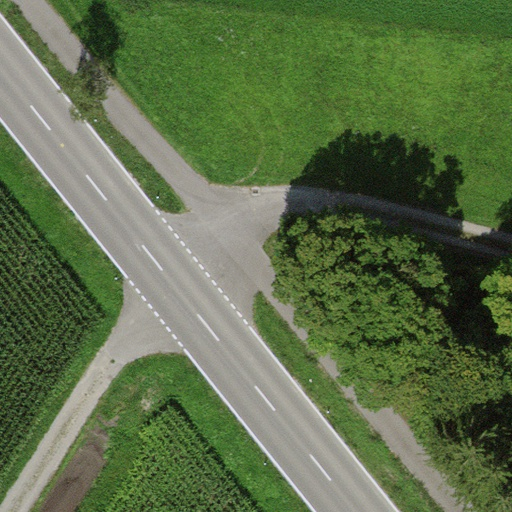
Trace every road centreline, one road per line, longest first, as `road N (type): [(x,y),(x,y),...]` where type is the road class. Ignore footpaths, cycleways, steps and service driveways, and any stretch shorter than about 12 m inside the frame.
road 1 (track): [(23,511),(169,281),(255,217),(403,229),(511,255)]
road 2 (primary): [(0,69),(359,511)]
